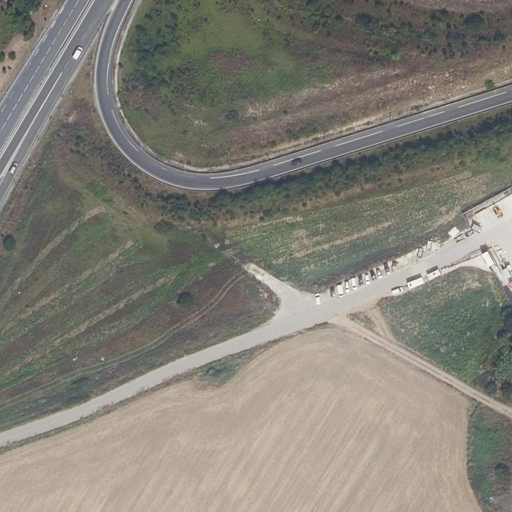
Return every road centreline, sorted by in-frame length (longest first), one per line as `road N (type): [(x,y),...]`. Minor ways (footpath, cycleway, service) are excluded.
road 1 (trunk): [(511,99),(249,180),(190,185),(145,166),(108,116),(104,60),(126,0)]
road 2 (track): [(511,412),(322,311),(216,243)]
road 3 (primary): [(78,0),(0,131)]
road 4 (primary): [(0,197),(61,75)]
